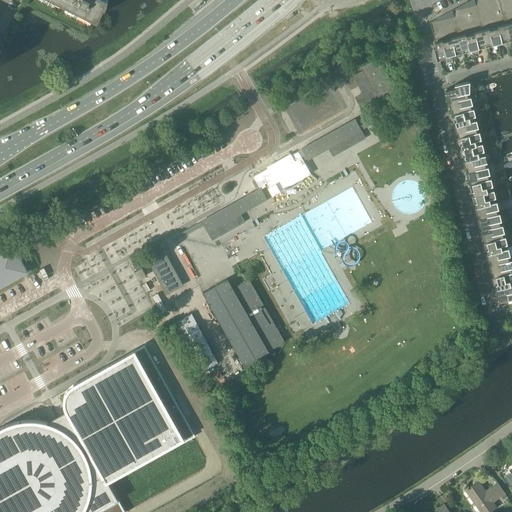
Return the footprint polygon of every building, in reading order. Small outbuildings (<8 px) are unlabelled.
[(64,0),(98,16),(105,0),(64,0)] [(483,30),(475,0),(470,0),(453,10),(460,36),(471,33),(483,30)] [(506,25),(500,0),(475,0),(483,30),(494,28),(506,25)] [(511,0),(500,0),(506,25),(511,23),(511,0)] [(460,36),(453,10),(430,22),(435,42),(448,39),(460,36)] [(506,25),(494,28),(498,42),(502,41),(510,40),(506,25)] [(494,28),(483,30),(487,45),(493,44),(493,43),(498,42),(494,28)] [(483,30),(471,33),(475,47),(478,46),(479,47),(487,45),(483,30)] [(475,47),(471,33),(460,36),(463,51),(470,49),(475,47)] [(460,36),(448,39),(451,53),(455,52),(455,53),(463,51),(460,36)] [(435,42),(436,46),(434,47),(437,60),(447,55),(447,54),(451,53),(448,39),(435,42)] [(380,101),(397,92),(379,56),(361,66),(363,70),(353,75),(368,103),(378,98),(380,101)] [(469,92),(469,84),(469,81),(454,84),(455,87),(446,89),(448,97),(449,97),(450,101),(449,101),(469,96),(468,92),(469,92)] [(472,108),(469,96),(449,101),(450,109),(452,108),(453,112),(451,113),(453,120),(455,120),(453,113),(472,108)] [(474,120),(472,108),(453,113),(455,120),(456,124),(474,120)] [(361,129),(378,120),(376,117),(375,117),(358,127),(354,119),(296,151),(296,152),(287,157),(276,163),(253,176),(259,188),(260,188),(260,189),(267,185),(272,195),(273,194),(311,173),(304,161),(328,148),(332,156),(366,138),(361,129)] [(477,131),(474,120),(456,124),(454,124),(456,132),(457,132),(458,136),(457,136),(477,131)] [(480,143),(477,131),(457,136),(459,144),(460,143),(461,147),(460,148),(480,143)] [(483,155),(480,143),(460,148),(462,155),(463,155),(464,159),(463,159),(463,160),(483,155)] [(486,166),(483,155),(463,160),(465,167),(466,167),(467,171),(466,171),(486,166)] [(489,178),(486,166),(466,171),(468,178),(469,178),(470,182),(469,182),(469,183),(489,178)] [(492,190),(489,178),(469,183),(471,190),(472,190),(473,194),(472,194),(472,195),(492,190)] [(265,197),(260,189),(260,188),(259,188),(201,221),(202,221),(179,234),(180,235),(181,238),(203,225),(212,240),(245,222),(239,212),(265,197)] [(495,201),(492,190),(472,195),(474,202),(475,201),(476,205),(475,206),(495,201)] [(498,213),(495,201),(475,206),(476,213),(478,213),(479,217),(478,217),(478,218),(498,213)] [(501,225),(498,213),(478,218),(479,225),(481,225),(482,229),(480,229),(481,230),(501,225)] [(503,236),(501,225),(481,230),(482,237),(483,236),(485,240),(483,241),(503,236)] [(506,248),(503,236),(483,241),(485,248),(486,248),(487,252),(486,252),(486,253),(506,248)] [(19,268),(22,266),(18,261),(20,260),(17,255),(16,256),(12,250),(8,252),(6,248),(0,251),(0,283),(21,272),(19,268)] [(509,259),(506,248),(486,253),(488,260),(489,260),(490,264),(489,264),(509,259)] [(147,259),(167,294),(183,285),(164,250),(147,259)] [(511,271),(511,270),(509,259),(489,264),(491,272),(492,271),(493,275),(492,276),(511,271)] [(141,268),(134,272),(138,279),(145,275),(141,268)] [(511,283),(511,271),(492,276),(494,283),(495,283),(496,287),(495,287),(495,288),(511,283)] [(244,364),(285,341),(249,278),(233,288),(228,278),(203,292),(244,364)] [(511,296),(511,283),(495,288),(497,295),(498,295),(499,299),(511,296)] [(158,293),(153,296),(159,308),(162,313),(167,310),(164,305),(158,293)] [(218,362),(192,314),(191,313),(174,323),(201,372),(218,362)] [(0,511),(125,511),(110,484),(195,436),(145,345),(56,395),(65,411),(54,417),(43,423),(38,416),(31,420),(27,420),(24,421),(21,421),(18,422),(15,422),(13,423),(10,424),(7,425),(5,426),(2,428),(1,428),(0,428),(0,511)] [(215,396),(211,389),(205,392),(209,399),(215,396)] [(505,493),(498,483),(486,492),(478,481),(466,489),(481,511),(489,511),(497,507),(494,502),(501,496),(503,499),(507,496),(505,493)]
